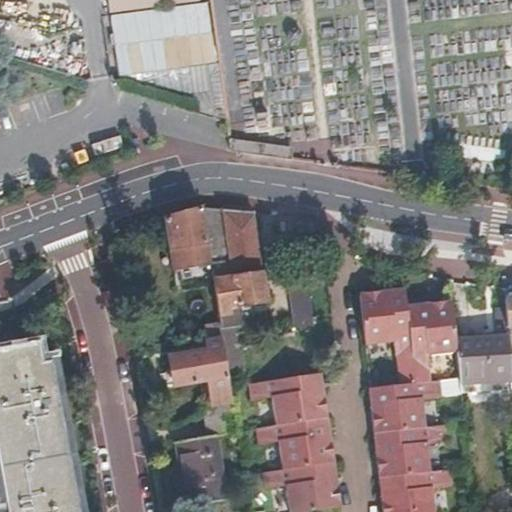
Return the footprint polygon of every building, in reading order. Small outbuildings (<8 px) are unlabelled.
[(107,0),(110,15),(207,2),(206,0),(107,0)] [(207,2),(110,15),(118,77),(216,64),(207,2)] [(200,205),(163,214),(169,245),(173,265),(178,264),(209,259),(200,205)] [(230,275),(221,208),(211,206),(200,205),(209,259),(212,277),(230,275)] [(221,208),(230,275),(260,271),(253,212),(245,211),(221,208)] [(305,266),(286,268),(290,302),(292,327),(312,325),(305,266)] [(260,271),(212,277),(216,306),(263,300),(260,271)] [(456,340),(452,300),(407,305),(405,289),(359,294),(365,345),(395,341),(397,359),(412,358),(413,364),(414,372),(430,370),(428,354),(457,351),(456,340)] [(221,335),(219,325),(209,327),(211,337),(221,335)] [(457,351),(461,385),(488,383),(487,374),(509,373),(508,343),(507,329),(488,331),(488,337),(456,340),(457,351)] [(221,335),(211,337),(207,338),(210,348),(165,358),(170,386),(204,380),(210,407),(231,404),(228,384),(221,335)] [(0,507),(0,511),(75,511),(48,361),(37,362),(33,344),(0,349),(0,507)] [(431,381),(430,370),(414,372),(415,383),(431,381)] [(487,374),(488,383),(510,381),(509,373),(487,374)] [(341,502),(323,375),(254,382),(257,397),(271,395),(276,424),(261,426),(264,444),(278,441),(282,468),(268,470),(269,487),(284,485),(288,510),(341,502)] [(436,381),(431,381),(415,383),(370,388),(383,511),(436,511),(434,490),(432,472),(429,445),(427,428),(424,399),(438,397),(436,381)] [(233,415),(232,411),(200,417),(201,420),(233,415)] [(201,420),(201,423),(203,431),(234,425),(233,415),(201,420)] [(237,440),(234,425),(203,431),(206,446),(178,451),(189,511),(203,511),(227,508),(216,445),(237,440)] [(264,444),(261,426),(256,427),(259,445),(264,444)] [(441,427),(427,428),(429,445),(443,444),(441,427)] [(445,471),(432,472),(434,490),(448,489),(445,471)]
